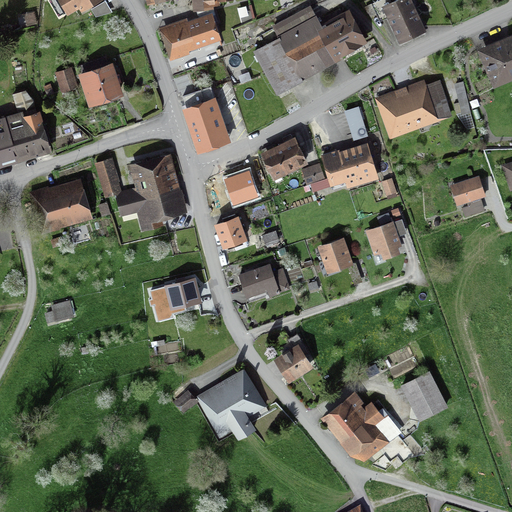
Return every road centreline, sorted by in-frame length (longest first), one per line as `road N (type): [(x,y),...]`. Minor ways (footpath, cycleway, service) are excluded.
road 1 (residential): [(511,7),(191,170)]
road 2 (residential): [(10,179),(32,291),(0,369)]
road 3 (residential): [(240,338),(412,276)]
road 4 (residential): [(240,338),(219,289),(191,170)]
road 5 (residential): [(10,179),(175,121)]
road 6 (residential): [(345,468),(240,338)]
road 7 (residential): [(495,511),(345,468)]
road 8 (residential): [(128,0),(175,121)]
